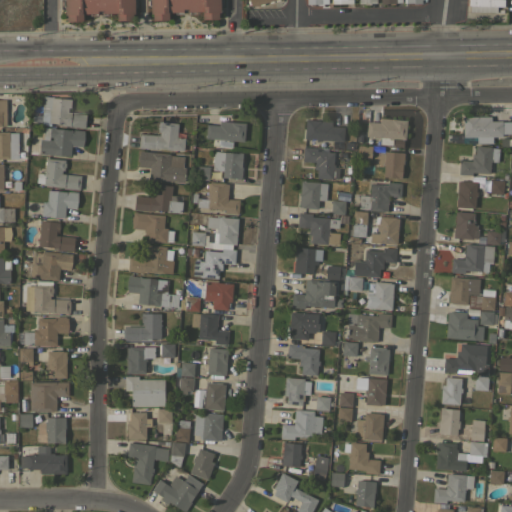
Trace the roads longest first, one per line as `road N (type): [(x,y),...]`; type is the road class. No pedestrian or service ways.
road 1 (primary): [(0,76),(511,64)]
road 2 (residential): [(408,511),(439,66)]
road 3 (residential): [(226,511),(251,465),(278,98)]
road 4 (residential): [(101,499),(101,284),(122,104)]
road 5 (residential): [(511,96),(122,104)]
road 6 (primary): [(440,43),(51,48)]
road 7 (residential): [(0,498),(101,499),(124,511)]
